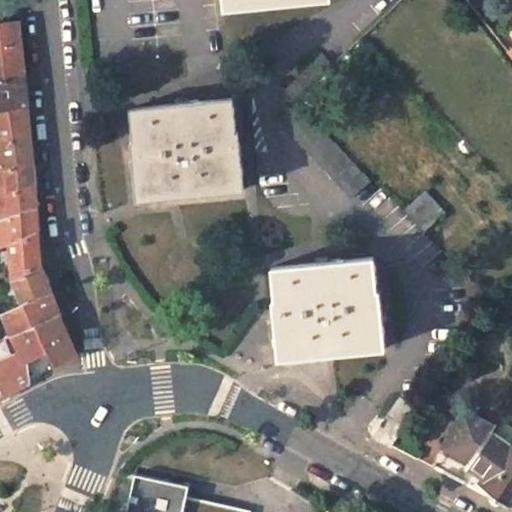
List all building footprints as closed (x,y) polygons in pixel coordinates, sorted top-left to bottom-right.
[(222,0),(223,9),(315,0),(222,0)] [(17,18),(0,20),(0,111),(26,107),(17,18)] [(334,63),(323,51),(283,87),(294,99),(334,63)] [(231,97),(127,108),(132,154),(138,200),(242,188),(236,141),(231,97)] [(301,102),(281,119),(355,198),(374,181),(301,102)] [(26,107),(0,111),(0,140),(29,135),(28,120),(26,107)] [(29,135),(0,140),(0,169),(32,163),(31,148),(29,135)] [(5,193),(34,184),(33,174),(32,163),(0,169),(0,198),(5,197),(5,193)] [(0,220),(35,206),(35,196),(34,184),(5,193),(5,197),(0,198),(0,220)] [(430,234),(449,216),(430,195),(410,213),(430,234)] [(36,218),(35,206),(0,220),(0,248),(9,246),(9,243),(37,231),(36,218)] [(13,278),(43,265),(40,250),(37,231),(9,243),(9,246),(12,274),(13,278)] [(375,259),(271,265),(274,310),(277,356),(382,349),(379,302),(377,303),(375,259)] [(24,303),(51,291),(44,277),(43,265),(13,278),(24,303)] [(55,301),(51,291),(24,303),(1,312),(16,352),(0,358),(0,396),(31,378),(29,357),(48,350),(38,324),(60,314),(55,301)] [(67,330),(60,314),(38,324),(48,350),(53,365),(76,351),(67,330)] [(415,405),(396,393),(374,433),(393,443),(415,405)] [(443,446),(468,462),(490,429),(495,423),(470,407),(443,446)] [(511,499),(511,443),(490,429),(468,462),(465,465),(491,482),(485,492),(509,505),(511,499)] [(188,488),(134,476),(125,511),(251,511),(186,497),(188,488)]
